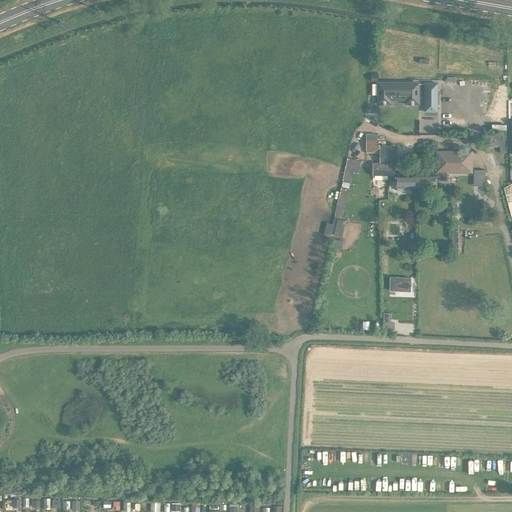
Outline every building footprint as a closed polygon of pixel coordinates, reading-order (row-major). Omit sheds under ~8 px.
[(417,89),(417,83),(378,83),(378,103),(390,103),(390,95),(406,95),(406,103),(418,103),(418,95),(414,95),(414,89),(417,89)] [(436,83),(424,83),(424,95),(436,95),(436,83)] [(379,152),(379,163),(394,163),(394,162),(396,162),(396,146),(376,146),(376,134),(366,134),(365,153),(379,152)] [(436,171),(435,172),(435,174),(436,174),(436,180),(447,180),(449,180),(449,174),(447,174),(447,172),(471,172),(471,152),(435,152),(436,171)] [(347,158),(344,171),(351,172),(357,174),(360,161),(347,158)] [(394,175),(394,163),(379,163),(373,163),(372,174),(388,175),(394,175)] [(396,174),(396,175),(394,175),(388,175),(388,180),(396,180),(396,188),(416,188),(416,174),(396,174)] [(436,188),(436,180),(436,174),(435,174),(416,174),(416,188),(436,188)] [(334,218),(334,222),(324,222),(324,234),(344,234),(344,219),(334,218)] [(390,290),(410,291),(410,278),(390,277),(390,290)] [(390,313),(384,313),(383,329),(394,329),(394,323),(390,323),(390,313)] [(80,510),(80,500),(72,500),(72,510),(80,510)] [(150,511),(160,511),(161,501),(151,500),(150,511)] [(192,502),(191,511),(200,511),(201,503),(192,502)]
